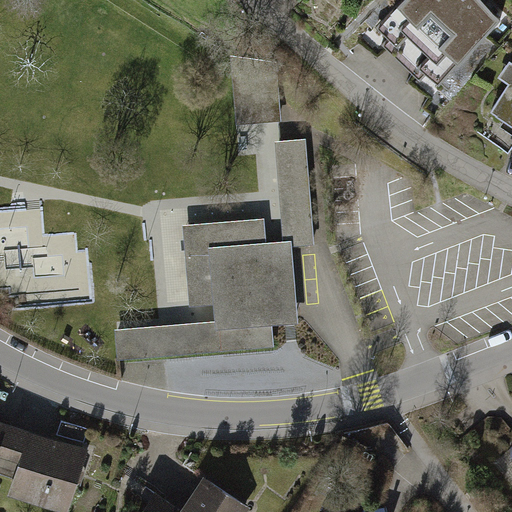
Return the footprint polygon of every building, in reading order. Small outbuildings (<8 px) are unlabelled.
[(502,18),(483,0),(407,0),(376,32),(433,88),(502,18)] [(511,64),(510,64),(500,80),(511,88),(494,113),(511,125),(511,64)] [(235,74),(238,122),(281,120),(278,71),(235,74)] [(190,324),(114,331),(117,361),(274,348),(272,325),(300,323),(293,249),(314,247),(305,142),(281,144),(271,145),(277,220),(182,228),(190,324)] [(66,511),(68,511),(88,448),(1,422),(0,425),(0,456),(19,462),(9,495),(66,511)] [(244,511),(249,507),(204,475),(181,507),(157,490),(141,511),(244,511)] [(345,511),(347,507),(326,502),(323,511),(345,511)]
